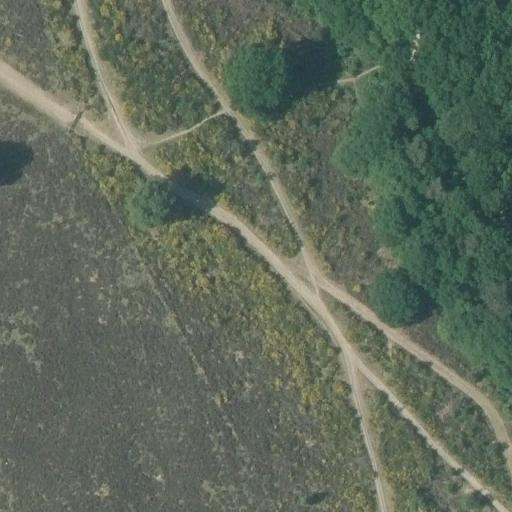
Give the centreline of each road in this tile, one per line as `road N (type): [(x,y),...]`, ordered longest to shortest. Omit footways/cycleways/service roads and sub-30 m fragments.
road 1 (track): [(511,283),(392,0)]
road 2 (unknown): [(134,157),(229,111),(414,60)]
road 3 (unknown): [(350,353),(332,313),(237,228),(134,157)]
road 4 (unknown): [(392,511),(350,353)]
